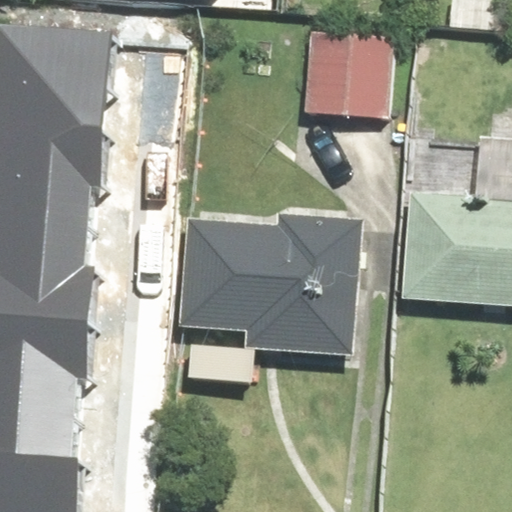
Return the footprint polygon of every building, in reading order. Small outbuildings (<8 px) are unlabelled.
[(183,19),(130,16),(125,106),(178,109),(183,19)] [(0,23),(0,509),(40,511),(74,511),(108,31),(0,23)] [(305,42),(300,128),(380,133),(385,47),(305,42)] [(511,211),(398,206),(393,319),(511,324),(511,211)] [(365,228),(182,218),(174,344),(241,348),(240,369),(356,376),(365,228)]
